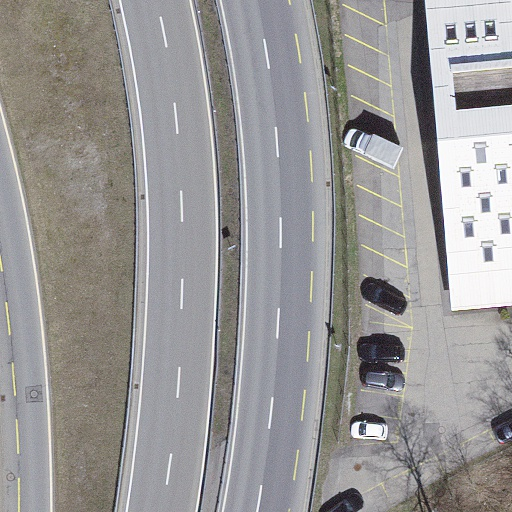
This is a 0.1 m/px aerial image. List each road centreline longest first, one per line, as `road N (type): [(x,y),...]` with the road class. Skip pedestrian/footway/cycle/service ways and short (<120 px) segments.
road 1 (primary): [(156,0),(172,77),(184,256),(162,511)]
road 2 (primary): [(263,511),(286,251),(263,0)]
road 3 (residential): [(0,208),(23,364),(29,511)]
